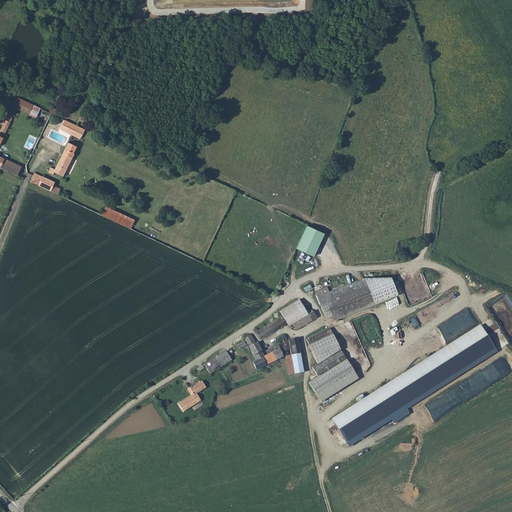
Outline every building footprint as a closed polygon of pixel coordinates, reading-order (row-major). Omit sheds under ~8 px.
[(29,114),(33,105),(18,97),(15,105),(14,107),(15,108),(29,114)] [(2,125),(0,129),(0,131),(4,133),(15,108),(14,107),(15,105),(12,105),(4,121),(2,121),(1,121),(0,122),(0,123),(0,125),(2,125)] [(51,107),(48,112),(54,115),(57,109),(51,107)] [(85,130),(70,122),(64,120),(60,129),(80,139),(85,130)] [(0,156),(0,142),(3,136),(0,135),(0,167),(17,176),(22,167),(0,156)] [(73,154),(76,147),(67,142),(55,169),(51,167),(48,172),(53,175),(54,173),(63,177),(74,154),(73,154)] [(30,182),(57,194),(60,188),(53,185),(54,182),(34,173),(30,182)] [(104,207),(101,215),(129,228),(133,220),(104,207)] [(306,225),(296,248),(313,256),(323,233),(306,225)] [(389,278),(360,279),(372,305),(396,294),(389,278)] [(372,305),(360,279),(349,285),(353,292),(324,307),(328,314),(333,324),(372,305)] [(324,290),(313,295),(316,304),(322,317),(328,314),(324,307),(353,292),(349,285),(326,296),(324,290)] [(280,313),(280,315),(281,318),(286,326),(288,328),(291,326),(305,318),(297,304),(280,313)] [(316,321),(312,314),(305,318),(291,326),(295,333),(316,321)] [(281,318),(278,320),(254,335),(259,343),(286,326),(281,318)] [(309,350),(332,339),(329,332),(306,343),(309,350)] [(287,357),(287,353),(289,353),(288,344),(285,339),(282,341),(285,347),(279,350),(278,348),(275,349),(276,352),(264,359),(255,345),(254,346),(249,338),(242,343),(248,351),(246,352),(249,358),(252,357),(257,365),(254,367),(259,374),(287,357)] [(332,338),(332,339),(309,350),(318,368),(340,353),(332,338)] [(301,357),(298,342),(288,344),(289,353),(291,360),(299,358),(301,357)] [(231,360),(226,352),(204,365),(209,374),(231,360)] [(318,368),(312,372),(318,380),(309,387),(319,401),(356,377),(340,353),(318,368)] [(299,358),(291,360),(294,378),(302,377),(299,358)] [(189,390),(185,393),(189,399),(176,408),(181,416),(198,404),(194,398),(203,391),(199,384),(189,391),(189,390)]
